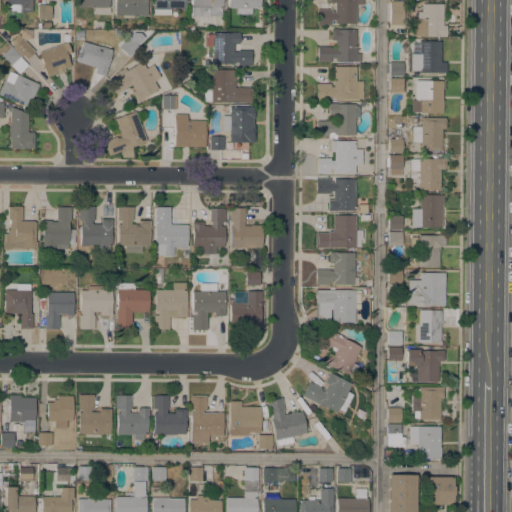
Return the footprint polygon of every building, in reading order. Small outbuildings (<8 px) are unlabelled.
[(31,14),(20,14),(20,12),(16,12),(16,6),(12,6),(12,11),(6,11),(6,0),(36,0),(36,5),(31,5),(31,14)] [(109,0),(109,14),(92,14),(92,6),(77,6),(77,0),(109,0)] [(146,0),(146,15),(114,14),(114,0),(146,0)] [(184,0),(184,8),(169,8),(169,15),(152,15),(152,0),(184,0)] [(209,17),(190,17),(191,4),(189,3),(189,0),(221,0),(221,16),(209,15),(209,17)] [(259,0),(259,7),(251,7),(250,14),(236,14),(236,8),(227,7),(227,0),(259,0)] [(362,0),(362,4),(355,4),(355,23),(334,23),(334,20),(330,20),(330,24),(316,24),(316,9),(330,9),(330,12),(334,12),(334,2),(329,2),(329,0),(362,0)] [(402,1),(402,24),(389,24),(389,1),(402,1)] [(442,4),(442,16),(440,16),(440,23),(442,23),(442,25),(445,25),(445,36),(409,36),(409,18),(416,18),(416,11),(421,11),(421,3),(442,4)] [(50,18),(37,18),(37,4),(50,5),(50,18)] [(355,37),(356,37),(356,53),(360,53),(360,62),(335,61),(335,58),(330,58),(330,62),(317,61),(317,46),(330,46),(330,48),(334,48),(335,40),(330,40),(331,28),(355,29),(355,37)] [(211,63),(212,46),(205,46),(204,44),(205,42),(206,41),(206,40),(205,38),(204,36),(205,35),(205,34),(212,34),(212,32),(230,33),(230,32),(239,32),(239,43),(233,42),(233,51),(237,51),(237,50),(251,50),(250,65),(237,65),(237,62),(233,62),(233,64),(211,63)] [(137,46),(128,56),(119,47),(128,37),(137,46)] [(30,47),(20,56),(12,47),(21,38),(30,47)] [(99,46),(100,46),(111,49),(106,68),(107,68),(104,76),(94,72),(95,67),(76,61),(82,41),(99,46)] [(439,41),(439,62),(445,62),(445,73),(418,72),(418,70),(409,70),(409,53),(418,54),(418,41),(439,41)] [(69,65),(55,71),(56,73),(47,76),(47,74),(44,75),(43,71),(44,70),(39,58),(38,58),(37,54),(39,53),(38,52),(67,42),(71,53),(66,55),(69,65)] [(18,56),(9,65),(0,55),(9,47),(18,56)] [(160,77),(153,81),(157,88),(137,101),(131,92),(134,90),(130,84),(115,93),(108,81),(115,76),(113,74),(124,67),(126,70),(141,61),(145,68),(152,64),(160,77)] [(402,62),(402,75),(389,75),(389,62),(402,62)] [(355,81),(362,81),(362,99),(335,98),(335,101),(328,101),(328,99),(316,99),(316,83),(330,83),(330,87),(333,87),(334,66),(356,66),(355,81)] [(233,81),(232,81),(232,84),(233,84),(233,89),(237,89),(237,87),(251,87),(251,102),(237,102),(237,100),(233,100),(233,102),(210,102),(210,101),(203,101),(203,84),(211,84),(211,75),(207,75),(207,69),(233,70),(233,81)] [(25,106),(0,95),(0,87),(3,80),(5,80),(9,71),(33,81),(33,80),(36,81),(36,83),(38,84),(31,99),(28,97),(25,106)] [(402,78),(402,91),(388,91),(389,78),(402,78)] [(442,80),(441,100),(443,100),(442,113),(419,112),(419,111),(410,111),(410,99),(414,99),(414,80),(442,80)] [(168,94),(168,93),(175,91),(175,109),(161,109),(161,95),(168,94)] [(359,116),(355,116),(355,134),(336,134),(336,138),(328,138),(328,136),(316,136),(316,121),(328,121),(328,103),(354,103),(354,105),(359,105),(359,116)] [(27,114),(27,132),(33,132),(33,148),(9,148),(9,138),(8,138),(8,123),(9,123),(9,106),(27,114)] [(229,115),(229,110),(232,110),(232,106),(254,107),(254,118),(253,118),(253,125),(254,125),(254,142),(229,142),(229,130),(222,130),(222,115),(229,115)] [(134,111),(139,125),(140,124),(146,141),(131,146),(131,158),(121,158),(121,151),(108,155),(103,141),(115,136),(116,138),(120,137),(113,119),(134,111)] [(186,114),(186,120),(204,120),(204,146),(173,146),(173,114),(186,114)] [(445,117),(445,128),(441,128),(441,150),(420,150),(420,142),(411,142),(411,126),(420,126),(420,117),(445,117)] [(222,136),(222,150),(209,149),(209,136),(222,136)] [(402,139),(402,152),(388,152),(388,138),(402,139)] [(354,141),(354,149),(361,149),(361,165),(354,165),(354,173),(334,173),(334,169),(330,169),(330,173),(316,173),(316,158),(330,158),(330,160),(333,160),(334,152),(330,151),(330,140),(354,141)] [(401,155),(401,175),(389,175),(389,168),(388,168),(388,154),(401,155)] [(437,159),(437,158),(444,158),(444,169),(439,169),(439,189),(417,189),(417,170),(409,170),(409,159),(437,159)] [(354,210),(327,210),(327,199),(332,199),(332,191),(329,191),(329,193),(315,193),(315,178),(329,178),(329,182),(333,182),(333,178),(355,178),(354,210)] [(442,208),(441,208),(441,227),(410,227),(410,208),(418,208),(418,194),(442,194),(442,208)] [(36,249),(2,248),(2,233),(6,233),(6,229),(9,229),(9,223),(8,223),(8,219),(7,219),(7,206),(21,206),(21,220),(35,220),(35,241),(36,241),(36,249)] [(74,207),(74,243),(67,243),(67,248),(55,248),(55,256),(41,255),(42,220),(50,220),(50,221),(57,222),(57,220),(55,220),(56,206),(74,207)] [(110,246),(109,245),(109,250),(97,250),(97,245),(79,245),(80,224),(82,224),(82,221),(79,221),(80,206),(93,206),(93,220),(91,220),(91,224),(100,224),(100,218),(111,219),(110,246)] [(132,206),(132,220),(130,220),(130,224),(138,224),(138,221),(149,221),(149,245),(141,245),(141,252),(125,251),(125,245),(117,245),(117,224),(120,224),(120,220),(116,220),(116,206),(132,206)] [(169,207),(169,224),(187,224),(186,247),(173,246),(173,256),(154,255),(154,224),(156,224),(156,220),(154,220),(154,206),(169,207)] [(244,221),(243,221),(243,225),(261,225),(260,247),(229,247),(229,225),(231,225),(231,221),(229,221),(229,207),(244,207),(244,221)] [(224,208),(224,221),(220,221),(220,226),(223,226),(223,246),(215,246),(215,254),(199,254),(199,246),(192,246),(192,226),(191,226),(191,221),(203,221),(202,226),(210,226),(210,221),(208,221),(209,208),(224,208)] [(355,215),(354,229),(361,230),(361,239),(360,239),(359,247),(335,247),(335,249),(328,249),(328,247),(314,247),(314,232),(327,232),(327,231),(332,231),(332,215),(355,215)] [(401,229),(387,229),(387,215),(401,215),(401,229)] [(401,231),(401,245),(388,245),(388,231),(401,231)] [(436,235),(436,234),(444,235),(444,245),(438,245),(437,267),(416,266),(417,248),(409,248),(409,236),(417,237),(417,235),(436,235)] [(360,277),(353,277),(353,284),(332,284),(332,282),(328,282),(328,285),(314,284),(315,269),(328,269),(328,270),(332,270),(332,263),(328,262),(328,251),(353,252),(353,260),(360,260),(360,277)] [(387,283),(387,270),(400,270),(400,282),(387,283)] [(258,271),(258,285),(245,285),(245,271),(258,271)] [(443,272),(443,305),(406,304),(406,295),(407,296),(407,280),(418,280),(419,272),(443,272)] [(133,283),(133,289),(147,289),(147,312),(136,311),(130,311),(130,329),(115,328),(115,310),(116,310),(116,282),(133,283)] [(185,282),(185,289),(186,289),(185,316),(168,316),(168,328),(153,328),(153,315),(157,315),(157,311),(154,311),(154,289),(171,290),(171,282),(185,282)] [(215,283),(215,291),(223,291),(223,315),(213,315),(213,312),(206,312),(206,329),(191,329),(191,316),(195,316),(195,311),(191,311),(191,291),(199,291),(199,283),(215,283)] [(29,284),(29,313),(31,313),(31,328),(19,328),(19,313),(3,313),(3,289),(15,289),(15,284),(29,284)] [(110,286),(110,308),(111,308),(111,315),(99,315),(99,311),(92,311),(92,316),(87,316),(87,327),(78,327),(78,315),(81,316),(81,311),(78,311),(79,290),(87,290),(87,285),(110,286)] [(354,289),(354,290),(359,290),(359,308),(354,309),(354,321),(331,321),(331,310),(329,310),(329,322),(315,322),(315,290),(354,289)] [(245,291),(260,291),(260,304),(259,304),(259,322),(260,322),(260,330),(249,330),(249,324),(228,324),(228,304),(226,304),(226,299),(232,299),(232,291),(245,291)] [(72,292),(72,315),(64,315),(64,313),(57,313),(57,315),(58,315),(58,328),(44,328),(44,315),(45,315),(45,292),(72,292)] [(440,310),(440,322),(439,322),(439,342),(417,341),(417,324),(418,324),(418,309),(440,310)] [(352,363),(357,365),(351,377),(323,363),(327,354),(332,356),(336,348),(332,346),(331,347),(319,341),(326,328),(339,334),(338,336),(339,337),(340,337),(360,347),(352,363)] [(400,330),(400,344),(386,344),(386,331),(400,330)] [(399,347),(400,360),(386,360),(386,347),(399,347)] [(405,365),(405,349),(418,349),(418,351),(436,351),(436,350),(442,350),(442,361),(437,361),(437,381),(416,381),(416,365),(405,365)] [(320,388),(320,389),(323,391),(326,384),(323,382),(328,372),(350,383),(346,391),(352,394),(344,411),(338,408),(336,412),(301,395),(308,381),(320,388)] [(443,386),(443,398),(439,398),(439,419),(418,419),(418,410),(413,410),(413,396),(418,396),(418,386),(443,386)] [(93,394),(93,408),(89,408),(89,412),(98,412),(98,408),(110,408),(110,415),(109,415),(109,433),(77,433),(77,412),(80,412),(80,408),(77,408),(77,394),(93,394)] [(19,395),(19,397),(34,397),(33,432),(21,432),(21,422),(8,421),(8,395),(19,395)] [(71,395),(71,420),(66,420),(66,428),(54,428),(54,421),(46,421),(46,402),(52,402),(52,399),(56,399),(56,395),(71,395)] [(130,395),(130,408),(128,408),(128,413),(137,413),(137,408),(147,407),(148,416),(146,416),(146,434),(143,434),(143,439),(134,439),(134,434),(116,434),(116,413),(118,413),(118,408),(115,408),(115,395),(130,395)] [(167,395),(167,409),(166,409),(166,413),(174,413),(174,408),(185,408),(185,415),(184,415),(184,434),(152,434),(153,412),(155,412),(155,409),(152,408),(152,395),(167,395)] [(205,395),(204,409),(202,409),(202,412),(222,413),(222,435),(207,435),(207,443),(189,442),(190,413),(192,413),(192,409),(189,409),(189,395),(205,395)] [(283,411),(282,411),(283,415),(290,414),(290,413),(301,411),(305,432),(291,435),(292,441),(276,445),(270,418),(272,418),(271,414),(269,414),(266,401),(280,397),(283,411)] [(244,435),(229,435),(229,427),(228,427),(228,401),(239,400),(239,406),(259,406),(259,432),(249,432),(244,435)] [(400,408),(399,421),(386,421),(386,407),(400,408)] [(399,424),(399,436),(404,436),(404,446),(385,446),(386,423),(399,424)] [(439,426),(439,447),(440,447),(440,458),(417,458),(417,444),(408,444),(408,426),(439,426)] [(0,432),(12,432),(12,446),(0,446),(0,432)] [(51,432),(51,445),(37,445),(37,432),(51,432)] [(270,434),(270,448),(257,448),(257,434),(270,434)] [(86,466),(86,479),(77,479),(77,466),(86,466)] [(146,467),(146,480),(132,480),(132,466),(146,467)] [(164,466),(164,481),(150,480),(151,466),(164,466)] [(31,467),(31,480),(18,480),(18,467),(31,467)] [(68,467),(68,481),(55,481),(55,467),(68,467)] [(201,467),(201,487),(189,487),(189,481),(187,481),(187,467),(201,467)] [(255,511),(224,511),(224,497),(242,498),(242,481),(243,481),(243,467),(257,467),(257,481),(256,481),(255,511)] [(284,468),(284,481),(261,481),(262,467),(284,468)] [(331,467),(331,481),(317,481),(317,468),(331,467)] [(349,468),(349,481),(336,482),(336,468),(349,468)] [(415,475),(414,511),(387,511),(387,474),(415,475)] [(451,477),(451,504),(425,504),(425,477),(451,477)] [(132,496),(132,481),(144,481),(143,495),(145,495),(144,511),(113,511),(113,496),(132,496)] [(14,486),(14,496),(33,496),(33,511),(3,511),(4,486),(14,486)] [(72,488),(72,498),(70,498),(69,511),(40,511),(40,496),(58,496),(58,491),(59,491),(60,487),(72,488)] [(331,511),(298,511),(298,500),(307,500),(307,496),(318,496),(318,488),(331,488),(331,511)] [(354,498),(354,488),(365,489),(365,498),(367,498),(366,511),(335,511),(335,498),(354,498)] [(195,499),(195,495),(212,495),(211,500),(220,500),(219,511),(187,511),(187,499),(195,499)] [(168,497),(168,498),(183,498),(182,511),(150,511),(150,497),(168,497)] [(85,498),(100,498),(100,499),(109,499),(109,511),(76,511),(76,498),(85,498)] [(293,499),(293,511),(261,511),(261,498),(293,499)]
